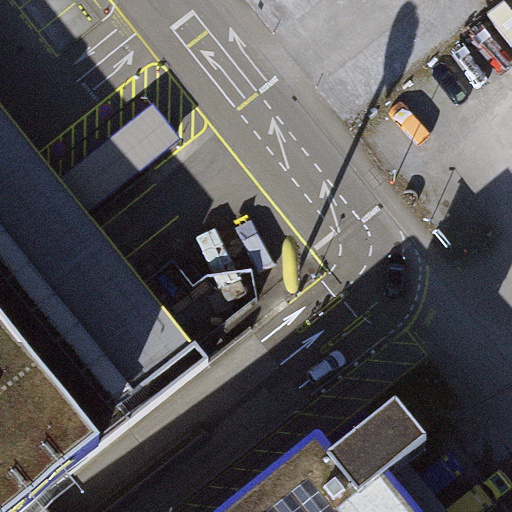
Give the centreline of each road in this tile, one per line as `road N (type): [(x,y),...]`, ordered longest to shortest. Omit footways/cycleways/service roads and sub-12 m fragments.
road 1 (unclassified): [(385,284),(177,0)]
road 2 (unclassified): [(118,511),(385,284)]
road 3 (unclassified): [(511,451),(385,284)]
road 4 (unknown): [(511,177),(385,284)]
